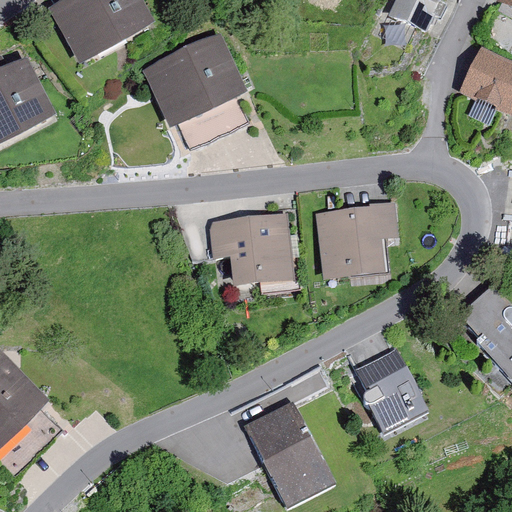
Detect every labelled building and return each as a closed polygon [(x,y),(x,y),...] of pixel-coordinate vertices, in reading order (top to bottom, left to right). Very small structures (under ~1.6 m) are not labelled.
[(63,0),(47,9),(80,68),(157,25),(143,0),(63,0)] [(435,0),(394,0),(383,21),(416,38),(435,0)] [(511,0),(497,0),(494,7),(511,15),(511,0)] [(252,95),(223,33),(142,71),(169,129),(177,125),(190,152),(250,124),(239,101),(252,95)] [(511,95),(511,77),(477,59),(457,98),(500,120),(511,95)] [(0,144),(46,123),(21,69),(0,78),(0,144)] [(386,217),(315,222),(320,283),(374,279),(372,248),(388,246),(386,217)] [(278,223),(207,230),(210,263),(224,262),(227,290),(285,285),(278,223)] [(511,321),(507,326),(483,298),(450,325),(499,383),(511,372),(511,321)] [(416,417),(386,360),(348,380),(377,436),(416,417)] [(0,445),(37,413),(0,370),(0,445)] [(319,489),(285,415),(240,435),(274,509),(319,489)]
